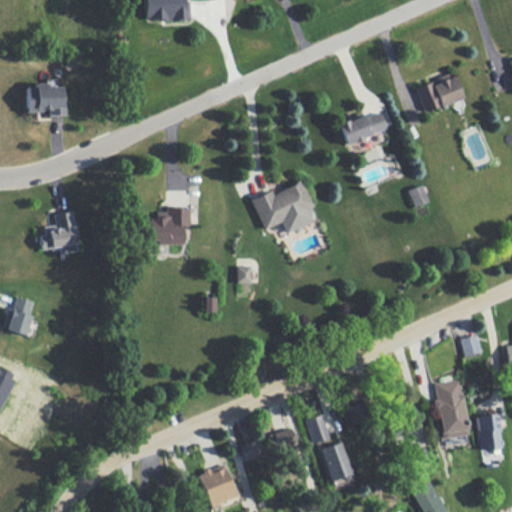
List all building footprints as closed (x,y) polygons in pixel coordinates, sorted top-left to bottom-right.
[(141,0),(142,20),(187,18),(186,0),(141,0)] [(450,72),(413,86),(422,112),(459,98),(450,72)] [(24,111),(46,111),(46,115),(62,114),(62,86),(44,86),(44,84),(24,85),(24,111)] [(343,144),(384,129),(376,109),(336,125),(343,144)] [(310,206),(300,181),(270,193),(269,190),(248,198),(261,229),(279,222),(283,233),(311,221),(306,208),(310,206)] [(411,206),(425,202),(420,184),(406,189),(411,206)] [(179,244),(180,226),(187,226),(187,207),(163,207),(163,212),(154,212),(154,217),(146,217),(146,240),(154,240),(154,244),(179,244)] [(235,283),(249,282),(248,265),(234,265),(235,283)] [(33,301),(12,295),(2,328),(23,334),(33,301)] [(214,297),(202,296),(201,311),(214,311),(214,297)] [(511,323),(511,324),(511,336),(511,343),(502,345),(504,365),(511,363),(511,323)] [(477,351),(473,334),(456,338),(461,355),(477,351)] [(0,402),(15,375),(0,366),(0,402)] [(456,379),(430,382),(433,399),(430,399),(432,416),(436,415),(439,438),(464,434),(456,379)] [(309,443),(326,438),(318,414),(301,419),(309,443)] [(475,414),(476,455),(491,454),(490,448),(498,448),(496,414),(475,414)] [(271,431),(275,447),(292,443),(288,427),(271,431)] [(237,444),(240,459),(261,455),(258,439),(237,444)] [(348,474),(338,441),(317,448),(327,480),(348,474)] [(232,498),(223,464),(195,472),(205,505),(232,498)] [(443,511),(427,481),(408,491),(419,511),(443,511)]
